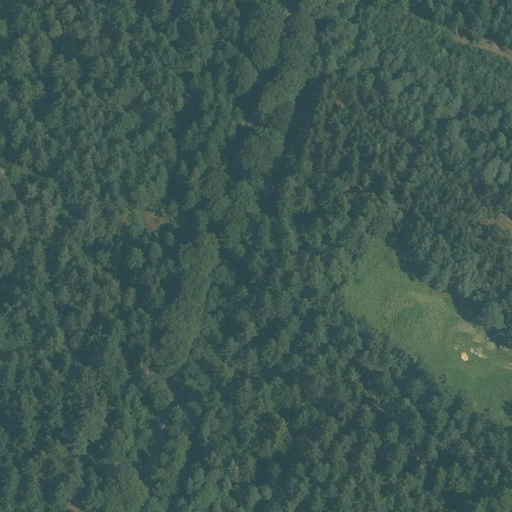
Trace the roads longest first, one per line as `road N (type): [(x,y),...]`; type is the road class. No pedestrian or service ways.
road 1 (tertiary): [(135,511),(292,0)]
road 2 (track): [(333,0),(511,97)]
